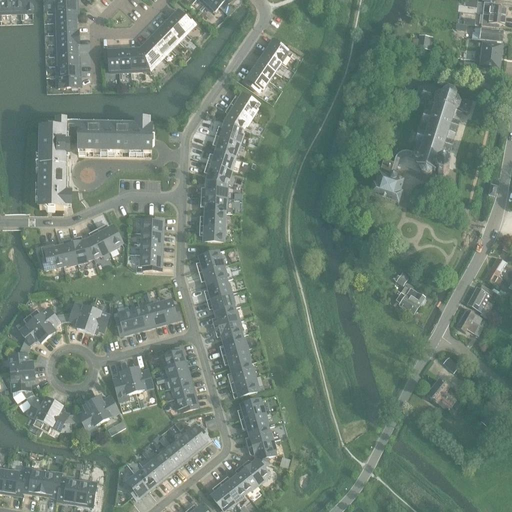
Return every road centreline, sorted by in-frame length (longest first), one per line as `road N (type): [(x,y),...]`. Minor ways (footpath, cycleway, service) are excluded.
road 1 (residential): [(196,336),(225,454),(153,511)]
road 2 (unclassified): [(336,511),(367,472),(439,335)]
road 3 (unclassified): [(439,335),(492,231),(511,148)]
road 4 (residential): [(182,198),(131,197),(67,223),(0,224)]
road 5 (residential): [(256,0),(263,22),(191,127),(184,157)]
road 6 (residential): [(182,198),(179,275),(196,336)]
road 7 (residential): [(91,365),(83,353),(67,351),(51,372),(69,392),(84,388),(92,373)]
